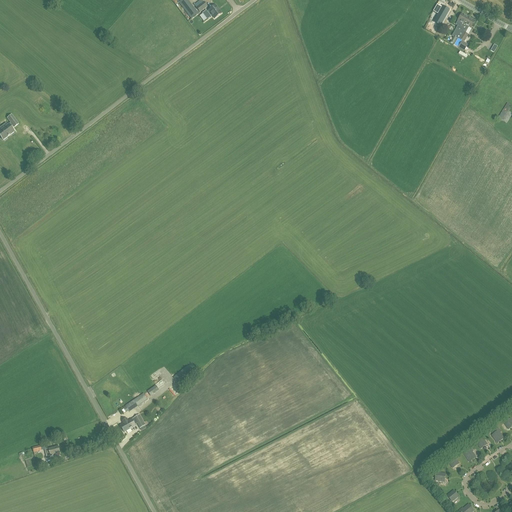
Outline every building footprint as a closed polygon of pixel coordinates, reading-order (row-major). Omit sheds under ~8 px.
[(198,14),(187,0),(181,0),(178,3),(191,19),(198,14)] [(203,1),(196,7),(199,12),(202,10),(207,6),(203,1)] [(214,19),(221,13),(216,6),(208,11),(210,13),(208,14),(206,10),(202,13),(207,20),(211,17),(210,16),(211,15),(214,19)] [(436,17),(450,25),(453,19),(447,15),(450,10),(442,6),(436,17)] [(453,44),(462,28),(468,18),(461,14),(458,21),(456,25),(458,26),(452,36),(453,37),(450,43),(453,44)] [(474,22),(468,18),(462,28),(453,44),(458,47),(461,41),(460,40),(460,39),(464,42),(467,37),(469,39),(470,36),(465,33),(469,27),(470,28),(474,22)] [(507,123),(511,114),(511,113),(508,111),(511,106),(507,103),(498,118),(507,123)] [(0,136),(3,140),(14,132),(12,129),(14,127),(18,124),(12,115),(7,119),(11,123),(8,125),(6,123),(0,127),(0,136)] [(173,378),(177,383),(175,385),(180,390),(195,376),(192,372),(186,366),(173,378)] [(151,396),(159,390),(155,386),(147,391),(151,396)] [(129,412),(138,406),(139,407),(141,405),(141,404),(146,401),(148,399),(144,393),(134,400),(125,405),(126,407),(123,408),(126,412),(129,411),(129,412)] [(139,415),(134,418),(134,419),(137,423),(140,429),(146,426),(139,415)] [(131,419),(128,421),(127,418),(121,421),(123,424),(120,425),(124,432),(135,426),(134,424),(137,423),(134,419),(132,420),(131,419)] [(492,435),(496,441),(498,443),(504,439),(500,432),(501,432),(498,429),(495,431),(496,433),(492,435)] [(477,442),(480,447),(481,449),(487,445),(485,443),(482,438),(477,442)] [(42,450),(46,449),(44,444),(32,448),(33,453),(42,450)] [(50,456),(60,453),(58,446),(48,448),(48,449),(44,450),(46,457),(50,456)] [(464,455),(468,460),(470,462),(476,458),(472,452),(473,451),(471,448),(467,450),(469,452),(464,455)] [(449,462),(452,466),(453,468),(459,464),(458,462),(455,458),(449,462)] [(436,480),(442,481),(445,482),(446,474),(438,473),(438,472),(435,471),(434,475),(436,475),(436,480)] [(452,501),(456,498),(458,496),(454,491),(452,492),(448,496),(452,501)]
